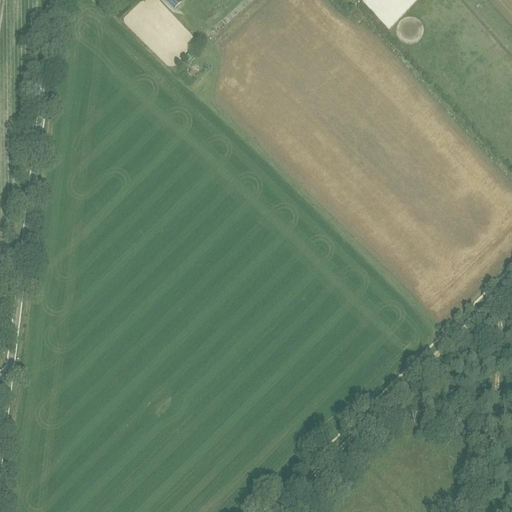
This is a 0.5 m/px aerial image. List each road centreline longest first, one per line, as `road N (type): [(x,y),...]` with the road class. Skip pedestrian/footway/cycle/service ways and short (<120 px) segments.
road 1 (unclassified): [(7,377),(59,0)]
road 2 (track): [(490,304),(278,511)]
road 3 (track): [(483,511),(501,351),(490,304)]
